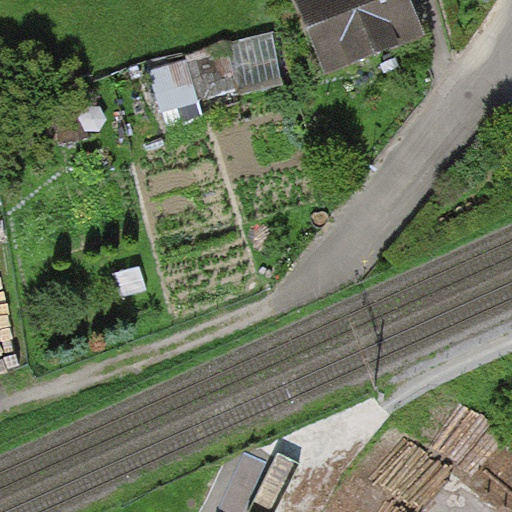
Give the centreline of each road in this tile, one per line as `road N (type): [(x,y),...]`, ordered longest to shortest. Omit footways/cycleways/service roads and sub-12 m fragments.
road 1 (track): [(319,267),(248,313),(0,413)]
road 2 (residential): [(319,267),(417,156),(511,27)]
